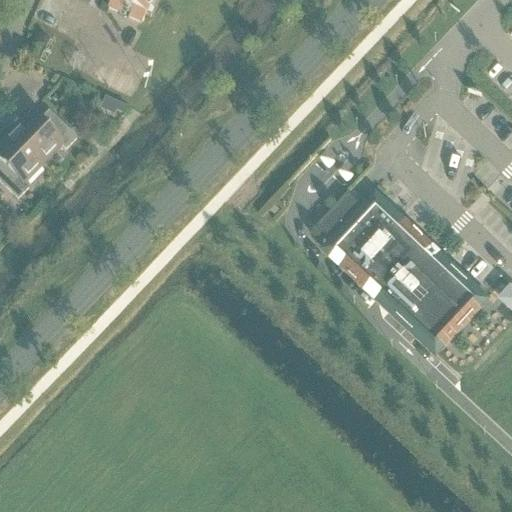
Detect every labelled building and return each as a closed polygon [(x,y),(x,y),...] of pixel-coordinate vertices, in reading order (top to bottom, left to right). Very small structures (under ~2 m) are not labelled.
[(111,0),(144,14),(150,0),(111,0)] [(10,135),(42,165),(60,146),(65,150),(75,140),(47,112),(37,122),(30,115),(10,135)] [(42,165),(10,135),(0,145),(0,183),(17,200),(27,189),(23,185),(42,165)] [(367,212),(347,194),(315,227),(334,246),(329,251),(435,351),(480,302),(434,259),(437,255),(434,252),(416,235),(413,239),(375,203),(367,212)] [(511,314),(511,313),(511,284),(508,281),(493,294),(511,314)] [(511,389),(499,404),(511,415),(511,389)] [(350,511),(299,463),(279,485),(306,511),(350,511)]
